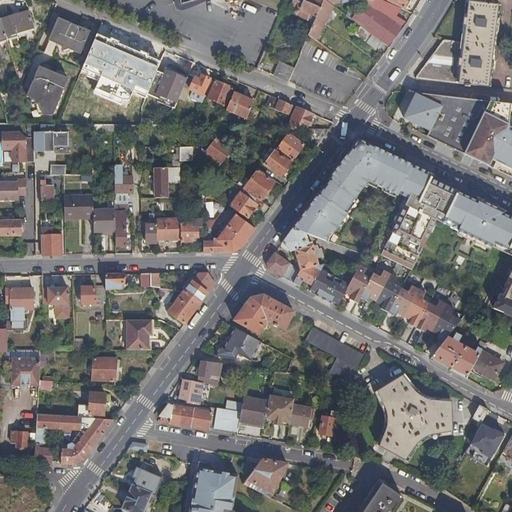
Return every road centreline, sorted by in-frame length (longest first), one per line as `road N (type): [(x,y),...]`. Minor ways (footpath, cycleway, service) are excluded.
road 1 (residential): [(66,0),(353,118)]
road 2 (residential): [(244,268),(505,407)]
road 3 (residential): [(244,268),(220,261),(0,265)]
road 4 (residential): [(355,464),(129,426)]
road 5 (tertiary): [(129,426),(244,268)]
road 6 (tertiary): [(244,268),(353,118)]
road 7 (residential): [(353,118),(511,195)]
road 8 (tertiary): [(353,118),(438,0)]
road 9 (unknown): [(135,130),(137,263)]
